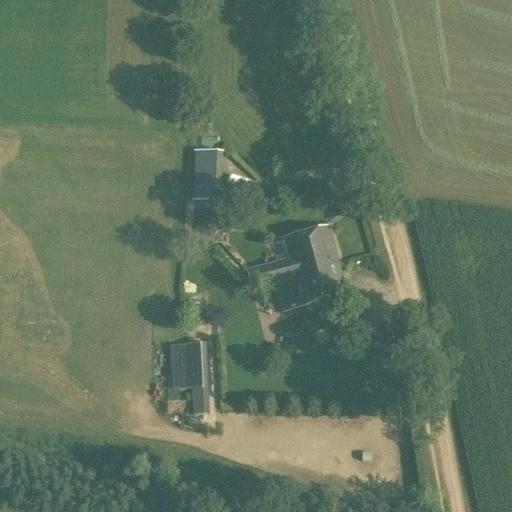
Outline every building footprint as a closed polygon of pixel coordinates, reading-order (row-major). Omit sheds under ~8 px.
[(193,201),(220,202),(222,153),(195,153),(193,201)] [(284,241),(289,260),(292,272),(303,269),(305,274),(338,265),(328,229),(284,241)] [(266,266),(271,287),(275,286),(282,313),(346,296),(338,265),(305,274),(303,269),(292,272),(289,260),(266,266)] [(251,293),(271,287),(266,266),(246,272),(251,293)] [(200,345),(200,341),(189,341),(189,346),(175,346),(177,391),(207,390),(206,345),(200,345)]
